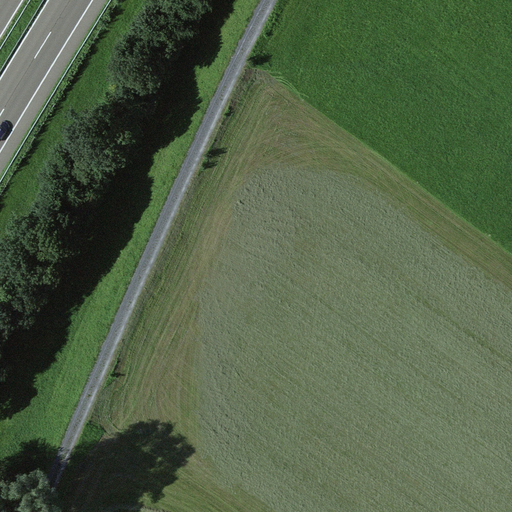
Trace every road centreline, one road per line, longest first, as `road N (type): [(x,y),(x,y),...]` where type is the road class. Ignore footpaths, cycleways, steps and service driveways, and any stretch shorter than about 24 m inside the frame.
road 1 (track): [(47,511),(133,316),(296,0)]
road 2 (motorway): [(0,120),(71,0)]
